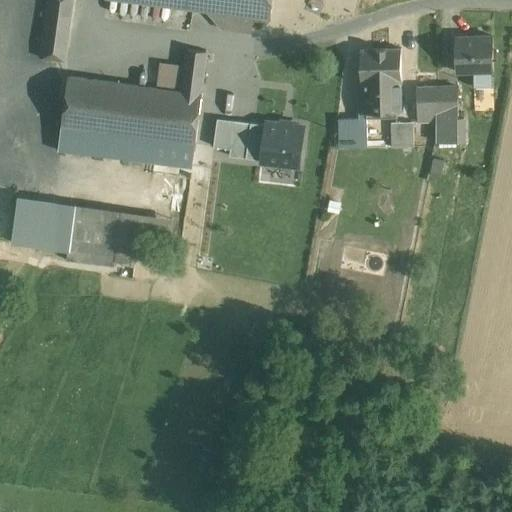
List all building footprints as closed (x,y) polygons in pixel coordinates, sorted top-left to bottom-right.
[(73,0),(48,0),(41,56),(66,59),(73,0)] [(131,0),(209,10),(210,0),(131,0)] [(272,0),(210,0),(209,10),(270,18),(272,0)] [(494,35),(456,37),(457,73),(476,72),(476,86),(494,86),(493,71),(495,71),(494,35)] [(208,50),(188,48),(182,89),(202,92),(208,50)] [(402,48),(361,49),(361,87),(358,87),(359,112),(370,112),(370,106),(398,106),(397,80),(403,80),(402,48)] [(182,89),(70,74),(64,116),(59,148),(155,159),(159,135),(197,140),(203,92),(202,92),(182,89)] [(437,86),(418,87),(419,120),(438,120),(437,86)] [(458,86),(437,86),(438,120),(459,119),(458,86)] [(64,116),(54,115),(50,146),(59,148),(64,116)] [(236,118),(219,116),(216,142),(232,145),(232,142),(236,118)] [(258,121),(236,118),(232,142),(255,145),(258,121)] [(414,120),(392,121),(393,148),(415,147),(414,120)] [(197,140),(159,135),(155,159),(194,163),(197,140)] [(175,214),(76,201),(69,256),(116,262),(117,257),(136,262),(139,243),(170,246),(175,214)]
